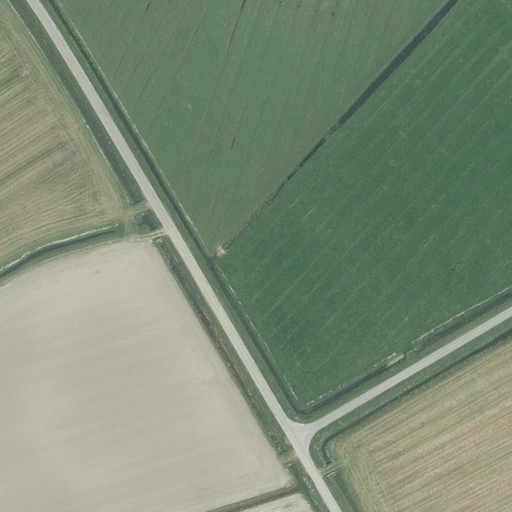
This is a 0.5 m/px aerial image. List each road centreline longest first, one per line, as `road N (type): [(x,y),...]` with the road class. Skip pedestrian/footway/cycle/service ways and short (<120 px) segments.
road 1 (tertiary): [(294,438),(31,0)]
road 2 (unclassified): [(294,438),(511,311)]
